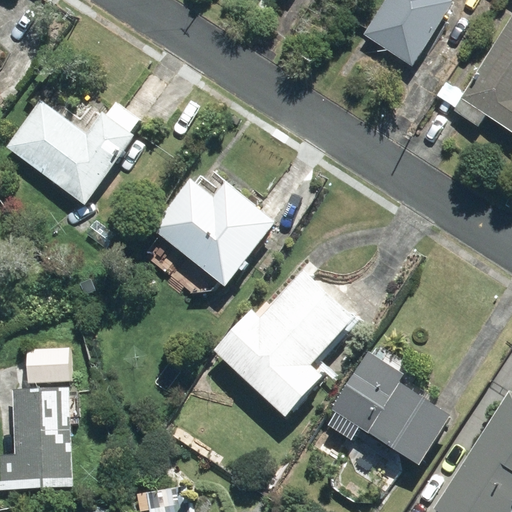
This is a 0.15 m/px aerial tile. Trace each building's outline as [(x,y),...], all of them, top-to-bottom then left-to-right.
[(449,3),(450,0),(394,0),(367,42),(416,74),(458,9),(449,3)] [(511,33),(468,100),(458,115),(483,132),(489,122),(511,136),(511,33)] [(107,116),(91,138),(63,117),(42,102),(37,109),(8,149),(10,151),(88,208),(139,140),(135,137),(144,124),(120,106),(111,119),(107,116)] [(155,232),(229,290),(280,226),(229,186),(217,201),(194,183),(155,232)] [(120,240),(98,223),(89,235),(111,251),(120,240)] [(311,275),(307,272),(262,319),(254,312),(217,352),(290,419),(328,378),(315,366),(358,319),(355,317),(311,275)] [(402,386),(407,378),(372,356),(336,413),(340,416),(333,428),(355,443),(363,431),(425,470),(456,420),(402,386)] [(18,458),(0,458),(0,468),(1,492),(76,489),(73,391),(16,393),(18,458)] [(511,511),(511,400),(438,511),(511,511)] [(325,438),(318,450),(334,461),(342,448),(325,438)] [(194,511),(191,488),(150,494),(153,511),(194,511)]
